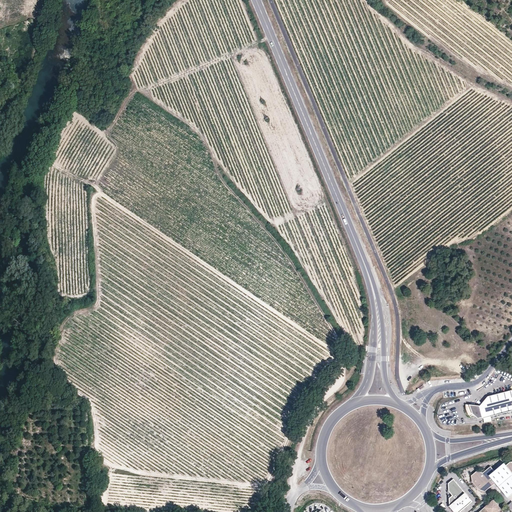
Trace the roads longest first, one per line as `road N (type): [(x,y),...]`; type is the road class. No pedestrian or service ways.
road 1 (track): [(296,493),(299,450),(320,405),(344,378),(343,360),(98,191)]
road 2 (track): [(108,505),(110,469),(96,451),(91,406),(55,366),(62,326),(98,301),(98,191),(59,167),(25,176)]
road 3 (track): [(343,360),(300,275),(215,171),(206,143),(135,90)]
road 4 (secondary): [(256,0),(372,286)]
road 5 (track): [(53,166),(72,113),(111,127),(135,90),(140,50),(180,0)]
road 6 (track): [(339,357),(299,410),(252,511)]
road 7 (track): [(163,511),(6,498)]
road 8 (track): [(270,36),(135,90)]
road 9 (secondary): [(351,404),(328,426),(321,464),(331,487),(357,506)]
road 10 (secondary): [(372,286),(368,380),(351,404)]
